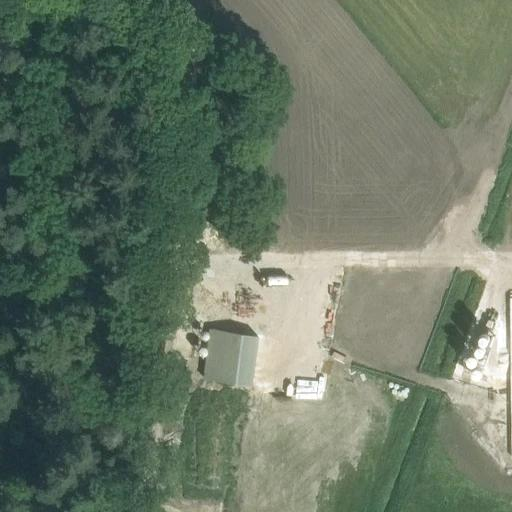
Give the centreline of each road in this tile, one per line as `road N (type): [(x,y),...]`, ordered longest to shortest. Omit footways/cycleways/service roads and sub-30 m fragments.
road 1 (track): [(152,0),(187,15),(163,297)]
road 2 (track): [(511,259),(248,263)]
road 3 (track): [(144,511),(163,297)]
road 4 (track): [(163,297),(0,272)]
